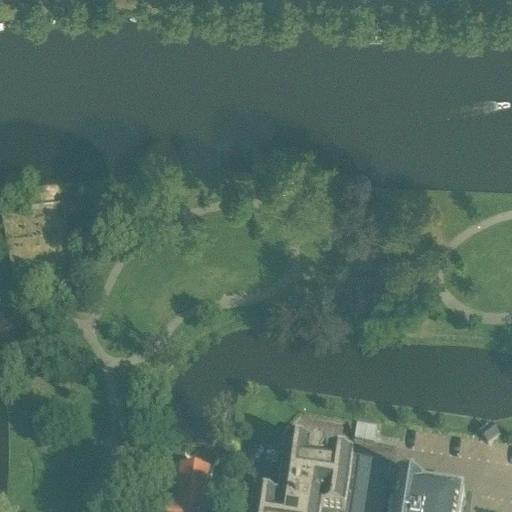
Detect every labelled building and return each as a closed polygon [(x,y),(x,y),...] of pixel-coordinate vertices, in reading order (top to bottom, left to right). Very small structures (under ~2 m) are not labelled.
[(61,303),(67,302),(65,282),(51,284),(54,303),(61,303)] [(492,443),(498,439),(496,437),(491,430),(481,437),(486,443),(488,446),(492,443)] [(382,511),(389,469),(351,463),(329,460),(328,465),(322,464),(322,462),(326,457),(324,450),(317,448),(312,454),(311,454),(311,452),(287,448),(279,503),(255,500),(253,511),(382,511)] [(204,511),(209,480),(207,479),(206,475),(204,471),(200,468),(196,467),(192,467),(188,469),(184,471),(182,476),(181,476),(176,511),(168,511),(167,511),(204,511)] [(460,511),(464,493),(426,488),(426,486),(397,481),(391,511),(460,511)]
